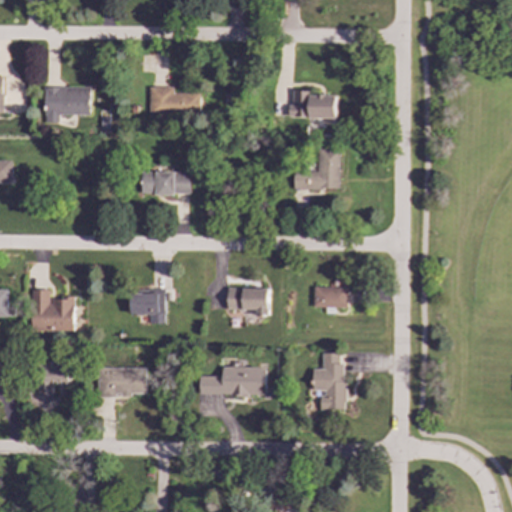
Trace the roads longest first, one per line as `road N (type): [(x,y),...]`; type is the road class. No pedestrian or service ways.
road 1 (residential): [(398,452),(401,0)]
road 2 (residential): [(401,40),(0,34)]
road 3 (residential): [(399,246),(0,244)]
road 4 (residential): [(398,452),(0,449)]
